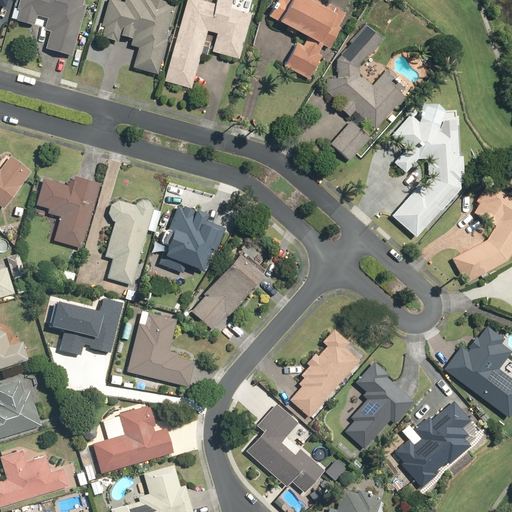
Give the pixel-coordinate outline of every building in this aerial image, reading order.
[(72,57),(84,6),(81,5),(82,0),(18,0),(16,9),(14,8),(11,21),(34,27),(34,24),(45,26),(43,31),(48,32),(44,50),(72,57)] [(121,0),(121,2),(114,0),(106,0),(97,38),(115,42),(116,37),(130,40),(128,46),(137,48),(132,68),(156,74),(174,5),(154,0),(138,0),(139,1),(135,0),(121,0)] [(216,34),(211,52),(238,60),(253,0),(214,0),(213,5),(195,0),(182,0),(174,29),(177,29),(163,81),(192,89),(207,32),(216,34)] [(295,44),(283,68),(307,80),(319,56),(317,55),(321,45),(328,49),(346,16),(316,0),(275,0),(267,16),(306,37),(301,47),(295,44)] [(394,77),(396,75),(386,67),(371,85),(360,76),(360,68),(369,56),(371,58),(386,40),(366,23),(334,60),(335,71),(320,89),(337,104),(334,107),(347,119),(353,112),(375,130),(409,90),(394,77)] [(429,170),(390,217),(416,239),(460,187),(464,186),(462,156),(458,156),(456,128),(439,129),(444,107),(422,101),(417,122),(409,114),(389,136),(403,150),(390,163),(402,175),(417,159),(429,170)] [(369,137),(349,120),(328,145),(349,162),(369,137)] [(0,168),(0,205),(4,208),(30,173),(8,157),(0,168)] [(493,228),(485,240),(450,259),(464,284),(479,276),(481,279),(489,275),(488,273),(506,263),(511,251),(511,186),(489,174),(473,202),(477,204),(470,215),(493,228)] [(71,187),(41,180),(34,207),(47,210),(46,216),(58,218),(52,241),(81,248),(98,183),(73,177),(71,187)] [(134,206),(124,204),(123,203),(122,203),(121,202),(120,202),(119,202),(118,202),(117,202),(116,202),(115,202),(114,202),(113,203),(112,203),(111,204),(110,204),(109,205),(109,206),(108,207),(108,208),(107,209),(107,210),(106,212),(106,213),(106,214),(107,215),(107,216),(107,217),(107,218),(108,219),(109,219),(109,220),(110,221),(111,222),(112,222),(113,223),(104,257),(111,259),(106,280),(130,286),(144,231),(154,233),(160,212),(151,210),(151,209),(151,208),(151,207),(151,206),(150,205),(149,204),(149,203),(148,202),(147,202),(146,201),(145,201),(144,200),(143,200),(142,200),(141,200),(140,200),(139,201),(138,201),(137,201),(137,202),(136,203),(135,203),(135,204),(134,204),(134,206)] [(24,207),(15,205),(12,217),(22,219),(24,207)] [(164,246),(158,266),(183,274),(185,266),(205,272),(213,250),(217,252),(225,228),(205,221),(207,214),(177,205),(169,230),(168,230),(167,230),(166,231),(165,231),(164,231),(164,232),(163,232),(162,233),(162,234),(161,235),(161,236),(160,236),(160,237),(160,238),(160,239),(160,240),(160,241),(160,242),(161,243),(161,244),(162,245),(163,245),(163,246),(164,246)] [(225,315),(227,317),(249,292),(247,290),(264,272),(240,251),(202,294),(204,296),(188,314),(209,332),(225,315)] [(16,253),(5,257),(11,276),(22,272),(16,253)] [(0,297),(13,294),(3,260),(0,260),(0,297)] [(75,273),(62,270),(60,280),(73,283),(75,273)] [(22,275),(11,278),(17,296),(28,292),(22,275)] [(65,330),(60,348),(82,354),(84,346),(112,353),(125,303),(105,297),(101,312),(58,301),(52,326),(65,330)] [(143,324),(136,323),(126,373),(188,386),(193,361),(167,356),(175,321),(146,314),(143,324)] [(479,337),(476,335),(466,349),(461,345),(443,370),(509,418),(511,414),(511,378),(498,368),(511,350),(503,343),(506,338),(488,325),(479,337)] [(288,399),(306,416),(357,361),(343,348),(349,342),(333,327),(320,341),(325,345),(316,355),(314,353),(305,363),(308,366),(300,375),(302,377),(296,383),(300,386),(288,399)] [(0,369),(27,361),(21,343),(7,348),(7,347),(7,346),(7,345),(7,344),(7,343),(6,342),(6,341),(6,339),(5,339),(5,338),(4,337),(4,336),(3,336),(2,335),(2,334),(1,333),(0,333),(0,332),(0,369)] [(413,401),(372,362),(353,381),(364,392),(361,395),(365,399),(348,417),(352,421),(343,430),(362,448),(389,421),(391,423),(413,401)] [(0,436),(39,426),(29,391),(22,393),(17,374),(0,379),(0,436)] [(123,375),(109,374),(107,385),(121,387),(123,375)] [(402,462),(399,465),(418,487),(435,474),(433,472),(444,463),(446,465),(481,436),(452,401),(429,420),(427,417),(411,430),(407,425),(401,431),(408,439),(393,451),(402,462)] [(91,443),(100,473),(171,452),(163,422),(154,425),(148,403),(99,417),(106,439),(91,443)] [(261,432),(244,450),(285,488),(291,482),(303,493),(323,471),(299,449),(294,455),(279,441),(296,423),(274,403),(254,425),(261,432)] [(81,436),(81,437),(82,439),(83,439),(84,440),(86,441),(87,441),(89,441),(90,441),(91,440),(92,440),(94,439),(95,438),(96,437),(96,436),(96,434),(96,433),(96,432),(96,430),(95,429),(94,428),(93,427),(92,426),(91,425),(90,425),(88,425),(87,425),(85,425),(84,426),(83,427),(82,428),(81,429),(81,430),(80,432),(80,433),(80,434),(81,436)] [(0,479),(0,506),(69,485),(64,467),(50,471),(45,455),(26,461),(22,449),(0,455),(0,461),(5,479),(0,479)] [(92,464),(84,467),(87,481),(96,479),(92,464)] [(172,464),(141,474),(147,493),(134,497),(136,502),(110,510),(110,511),(190,511),(183,485),(179,486),(172,464)] [(83,471),(75,474),(79,487),(87,485),(83,471)] [(380,511),(385,496),(357,489),(356,492),(342,488),(336,510),(327,508),(326,511),(380,511)]
